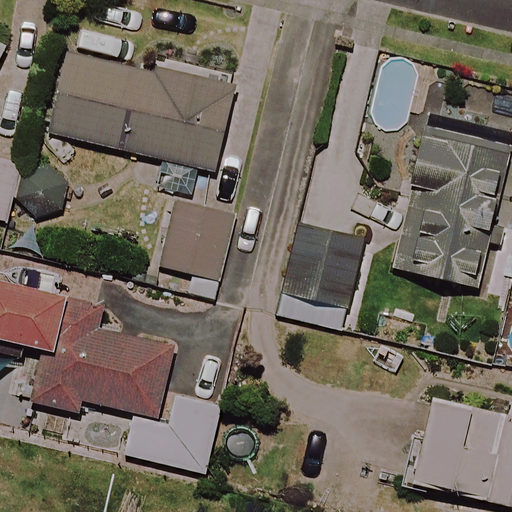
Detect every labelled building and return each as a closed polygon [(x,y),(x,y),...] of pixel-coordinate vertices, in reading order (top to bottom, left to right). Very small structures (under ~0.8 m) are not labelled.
[(58,54),(40,133),(139,156),(129,196),(173,206),(180,174),(212,181),(236,75),(155,56),(150,75),(58,54)] [(504,137),(422,122),(392,282),(475,297),(504,137)] [(0,161),(0,244),(21,167),(0,161)] [(65,182),(30,178),(26,213),(61,217),(65,182)] [(231,221),(172,207),(157,267),(216,282),(231,221)] [(361,239),(296,226),(281,299),(346,312),(361,239)] [(135,416),(155,421),(162,393),(172,353),(93,333),(98,310),(0,286),(0,343),(41,353),(29,404),(75,416),(79,402),(135,416)] [(511,419),(431,401),(412,487),(511,509),(511,419)]
